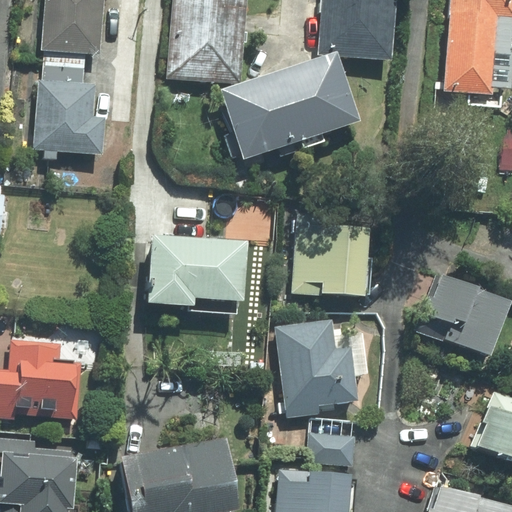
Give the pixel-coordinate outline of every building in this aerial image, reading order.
[(45,0),(42,49),(45,50),(42,80),(40,80),(33,149),(104,155),(107,117),(94,116),(97,85),(84,84),(86,53),(102,54),(105,0),(45,0)] [(249,0),(173,0),(167,75),(243,81),(249,0)] [(322,0),(318,46),(394,53),(398,0),(322,0)] [(511,0),(450,0),(443,91),(510,96),(511,77),(511,0)] [(221,89),(244,159),(362,120),(339,50),(221,89)] [(366,298),(372,227),(297,221),(291,293),(366,298)] [(250,239),(154,234),(150,302),(196,305),(196,297),(246,300),(250,239)] [(493,355),(511,303),(511,299),(443,274),(422,329),(493,355)] [(275,326),(286,418),(320,414),(319,405),(359,401),(353,344),(337,346),(334,319),(275,326)] [(9,369),(0,368),(0,417),(77,425),(83,364),(60,362),(61,344),(12,339),(9,369)] [(511,458),(511,396),(497,391),(479,447),(511,458)] [(354,467),(356,436),(309,433),(307,464),(354,467)] [(37,440),(0,437),(0,511),(75,511),(80,451),(37,447),(37,440)] [(132,511),(220,511),(241,508),(228,437),(122,456),(132,511)] [(350,511),(354,473),(279,467),(275,511),(350,511)] [(431,487),(426,511),(509,511),(511,504),(431,487)]
